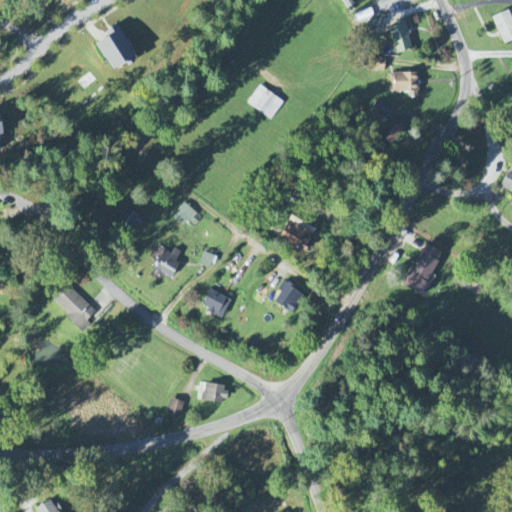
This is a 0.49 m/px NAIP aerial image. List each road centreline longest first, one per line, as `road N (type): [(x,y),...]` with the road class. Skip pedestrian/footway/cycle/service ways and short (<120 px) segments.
road 1 (residential): [(284,399),(351,300),(467,76),(435,0)]
road 2 (residential): [(284,399),(128,307),(40,216),(0,195)]
road 3 (residential): [(40,216),(131,141),(254,0)]
road 4 (residential): [(0,457),(170,440),(284,399)]
road 5 (residential): [(102,0),(0,82)]
road 6 (residential): [(351,300),(243,235)]
